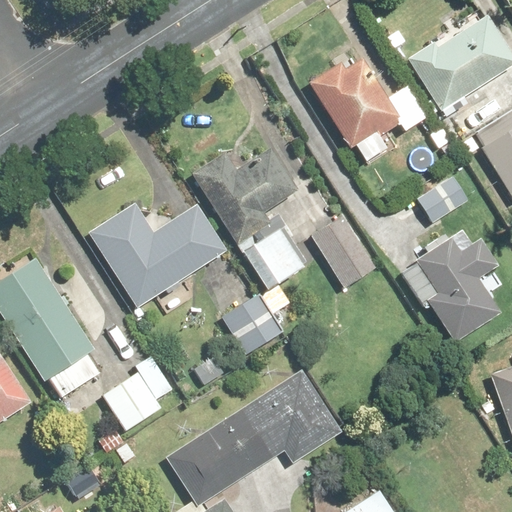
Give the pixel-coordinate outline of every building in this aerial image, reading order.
[(473,8),(398,59),(434,112),(437,110),(441,116),(457,105),(455,101),(510,63),(473,8)] [(334,64),(301,85),(344,151),(369,135),(372,140),(392,127),(396,133),(420,118),(400,87),(381,99),(356,60),(339,71),(334,64)] [(511,129),(478,149),(511,208),(511,129)] [(216,151),(180,174),(228,246),(261,224),(254,214),(290,190),(263,151),(230,173),(216,151)] [(466,200),(448,175),(411,202),(429,227),(466,200)] [(131,202),(82,233),(130,309),(219,253),(189,204),(148,230),(131,202)] [(334,216),(303,237),(338,289),(369,269),(334,216)] [(261,229),(230,251),(258,290),(289,268),(261,229)] [(394,270),(417,307),(422,303),(447,343),(495,314),(474,280),(492,269),(473,237),(461,244),(454,233),(394,270)] [(27,257),(0,274),(0,329),(33,382),(40,378),(54,401),(94,376),(79,354),(86,350),(27,257)] [(253,295),(278,335),(301,321),(275,281),(253,295)] [(276,334),(250,294),(213,318),(238,358),(276,334)] [(205,351),(183,366),(199,390),(221,376),(205,351)] [(132,373),(97,397),(122,434),(158,410),(153,402),(171,389),(148,356),(129,369),(132,373)] [(511,365),(486,375),(511,447),(511,365)] [(0,420),(24,406),(0,368),(0,420)] [(228,511),(214,490),(276,449),(285,463),(338,429),(298,369),(161,459),(189,501),(173,511),(228,511)] [(112,429),(92,441),(100,454),(107,450),(119,469),(132,460),(112,429)] [(98,484),(85,466),(59,484),(72,503),(98,484)] [(386,511),(370,491),(342,511),(386,511)] [(60,511),(48,492),(17,511),(60,511)]
